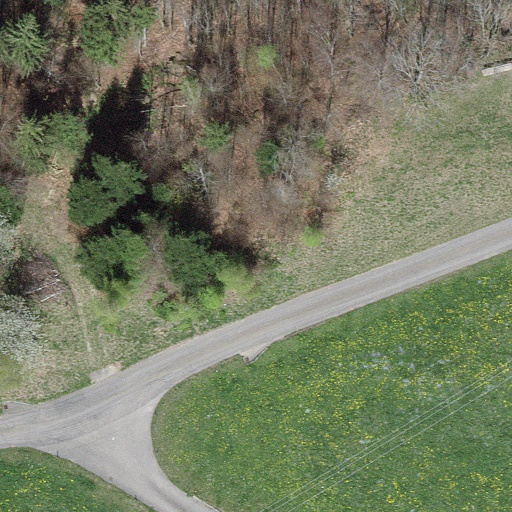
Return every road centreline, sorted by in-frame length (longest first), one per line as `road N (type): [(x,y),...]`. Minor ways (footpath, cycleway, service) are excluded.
road 1 (unclassified): [(511,231),(209,348),(77,412),(0,432)]
road 2 (track): [(189,511),(77,412)]
